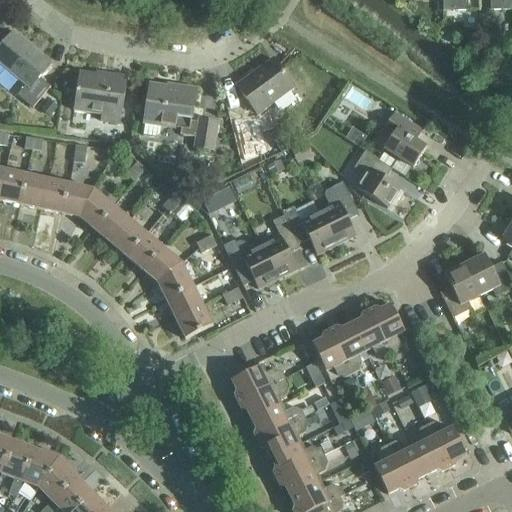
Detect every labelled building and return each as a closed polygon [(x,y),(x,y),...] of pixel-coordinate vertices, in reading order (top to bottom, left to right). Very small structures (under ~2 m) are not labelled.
[(442,0),(443,13),(467,12),(467,0),(442,0)] [(511,0),(490,0),(490,12),(511,11),(511,0)] [(40,80),(51,66),(19,39),(20,38),(13,32),(0,46),(0,64),(26,86),(17,97),(32,110),(50,88),(40,80)] [(264,111),(294,89),(272,61),(236,87),(253,111),(241,120),(258,142),(270,134),(263,124),(269,119),(264,111)] [(100,123),(119,126),(125,89),(109,87),(110,79),(79,74),(73,112),(101,116),(100,123)] [(361,84),(349,92),(362,110),(374,102),(361,84)] [(160,136),(162,122),(181,125),(180,137),(196,139),(195,149),(212,152),(217,124),(199,122),(199,124),(191,122),(195,93),(150,86),(144,126),(145,127),(143,137),(157,139),(160,136)] [(374,146),(384,151),(413,170),(426,149),(416,143),(422,133),(394,115),(374,146)] [(0,136),(0,146),(7,148),(9,137),(0,136)] [(24,150),(32,152),(34,141),(25,140),(24,150)] [(34,141),(32,152),(41,153),(43,142),(34,141)] [(75,147),(74,156),(85,157),(86,149),(75,147)] [(357,191),(387,211),(400,190),(385,181),(391,170),(364,153),(353,171),(365,178),(357,191)] [(85,157),(74,156),(73,164),(84,166),(85,157)] [(137,164),(131,170),(140,178),(145,171),(137,164)] [(140,178),(131,170),(126,177),(134,184),(140,178)] [(0,198),(0,202),(20,207),(27,177),(6,172),(0,198)] [(20,207),(41,212),(47,182),(27,177),(20,207)] [(41,212),(62,217),(68,186),(47,182),(41,212)] [(330,209),(320,214),(336,248),(356,238),(348,222),(358,216),(342,184),(331,190),(332,190),(325,193),(324,198),(330,209)] [(62,217),(79,220),(93,192),(68,186),(62,217)] [(229,189),(202,203),(209,217),(236,204),(229,189)] [(79,220),(94,233),(114,209),(93,192),(79,220)] [(173,196),(168,202),(176,209),(182,203),(173,196)] [(176,209),(168,202),(162,209),(170,216),(176,209)] [(94,233),(110,246),(130,222),(114,209),(94,233)] [(282,214),(284,218),(298,247),(308,241),(316,257),(336,248),(320,214),(300,224),(293,209),(282,214)] [(280,238),(260,248),(277,281),(297,272),(289,256),(300,250),(298,247),(284,218),(272,224),(280,238)] [(110,246),(126,260),(146,236),(130,222),(110,246)] [(511,224),(502,241),(511,247),(511,251),(508,259),(511,261),(511,224)] [(126,260),(143,274),(163,250),(146,236),(126,260)] [(211,238),(204,242),(208,251),(216,248),(211,238)] [(208,251),(204,242),(196,246),(201,255),(208,251)] [(277,281),(260,248),(250,253),(246,245),(240,243),(235,245),(234,243),(223,248),(239,280),(250,275),(258,291),(277,281)] [(143,274),(157,286),(182,266),(163,250),(143,274)] [(484,257),(464,267),(480,298),(492,292),(495,299),(511,290),(511,285),(502,264),(491,270),(484,257)] [(157,286),(165,302),(193,288),(182,266),(157,286)] [(480,298),(464,267),(444,277),(451,290),(440,295),(452,320),(471,311),(468,304),(480,298)] [(165,302),(175,321),(203,308),(193,288),(165,302)] [(237,290),(230,294),(235,304),(242,300),(237,290)] [(235,304),(230,294),(222,298),(227,308),(235,304)] [(375,310),(369,314),(390,357),(397,353),(400,345),(396,338),(404,334),(390,307),(380,312),(375,310)] [(203,308),(175,321),(185,341),(213,327),(203,308)] [(361,322),(351,327),(365,354),(371,350),(375,357),(384,360),(390,357),(369,314),(362,317),(361,322)] [(336,330),(330,333),(352,376),(359,373),(361,364),(358,357),(365,354),(351,327),(342,332),(336,330)] [(352,376),(330,333),(324,336),(322,342),(312,347),(325,374),(333,370),(337,377),(345,380),(352,376)] [(325,377),(316,363),(300,372),(293,361),(284,367),(291,379),(300,373),(309,387),(325,377)] [(234,398),(237,405),(285,381),(282,374),(273,371),(266,374),(262,367),(231,383),(236,393),(234,398)] [(398,373),(384,381),(393,396),(407,387),(398,373)] [(246,413),(251,422),(282,406),(279,400),(286,396),(288,387),(285,381),(237,405),(241,411),(246,413)] [(427,421),(441,416),(430,385),(416,389),(427,421)] [(416,395),(397,401),(404,423),(423,416),(416,395)] [(511,404),(498,411),(511,436),(511,435),(511,404)] [(254,437),(257,443),(304,419),(301,412),(293,410),(286,413),(282,406),(251,422),(256,432),(254,437)] [(266,451),(270,461),(302,445),(298,438),(305,434),(308,426),(304,419),(257,443),(260,449),(266,451)] [(433,424),(426,427),(448,471),(454,468),(456,462),(466,457),(452,430),(445,434),(441,427),(433,424)] [(420,446),(413,450),(427,477),(436,472),(442,474),(448,471),(426,427),(419,431),(416,439),(420,446)] [(0,475),(1,476),(14,444),(0,438),(0,475)] [(394,443),(387,447),(409,490),(415,487),(417,482),(427,477),(413,450),(406,453),(403,446),(394,443)] [(16,499),(22,484),(34,452),(14,444),(1,476),(14,481),(8,496),(16,499)] [(273,476),(276,482),(324,458),(321,451),(312,448),(305,452),(302,445),(270,461),(275,470),(273,476)] [(409,490),(387,447),(381,450),(378,459),(381,466),(374,469),(387,497),(398,491),(403,493),(409,490)] [(22,484),(39,490),(60,458),(41,450),(40,454),(34,452),(22,484)] [(39,490),(52,503),(76,479),(72,475),(74,472),(60,458),(39,490)] [(285,490),(290,499),(321,483),(318,477),(324,473),(327,464),(324,458),(276,482),(280,488),(285,490)] [(54,511),(57,509),(60,511),(74,511),(92,495),(76,479),(52,503),(42,511),(54,511)] [(293,511),(312,511),(339,498),(340,499),(344,497),(340,490),(331,487),(325,490),(321,483),(290,499),(295,509),(293,511)] [(105,511),(107,510),(92,495),(74,511),(105,511)] [(339,498),(312,511),(340,511),(343,505),(340,499),(339,498)]
